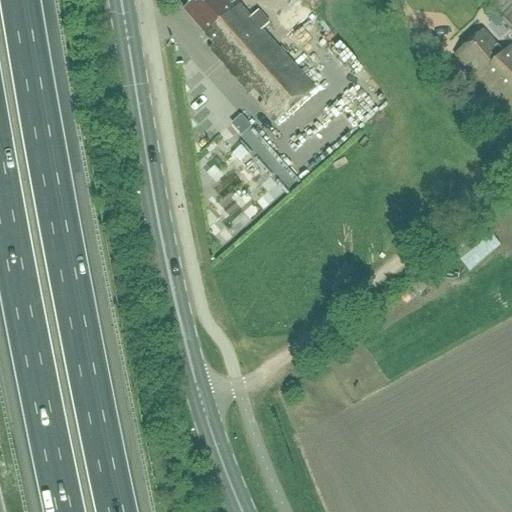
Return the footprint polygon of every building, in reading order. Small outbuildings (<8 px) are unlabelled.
[(231,7),(224,0),(195,0),(183,11),(214,46),(210,51),(249,95),(255,91),(264,102),(260,107),(275,124),(314,90),(306,81),(261,31),(251,19),(236,3),(231,7)] [(284,0),(298,15),(315,0),(284,0)] [(257,13),(251,19),(261,31),(268,25),(257,13)] [(292,50),(310,56),(317,36),(298,30),(292,50)] [(490,76),(507,59),(482,31),(455,56),(478,81),(480,79),(487,73),(490,76)] [(511,107),(511,64),(507,59),(490,76),(487,73),(480,79),(490,89),(496,84),(507,95),(503,100),(511,107)] [(307,132),(269,167),(337,243),(375,209),(346,177),(331,190),(321,178),(336,165),(307,132)] [(238,191),(250,206),(261,198),(249,183),(238,191)] [(469,272),(499,247),(484,228),(453,254),(469,272)] [(222,232),(208,239),(214,252),(229,245),(222,232)]
